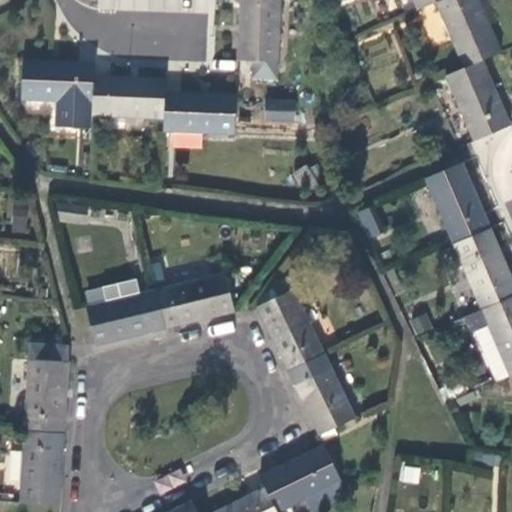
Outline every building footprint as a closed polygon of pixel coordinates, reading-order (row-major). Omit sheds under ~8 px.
[(190,0),(190,11),(214,13),(214,0),(190,0)] [(280,0),(238,0),(236,60),(252,61),(277,62),(280,0)] [(441,0),(412,0),(417,11),(435,3),(441,0)] [(500,52),(477,0),(441,0),(435,3),(463,68),(482,60),(500,52)] [(510,126),(482,60),(463,68),(445,76),(473,141),(510,126)] [(93,75),(93,63),(22,61),(20,101),(55,102),(54,127),(91,128),(91,117),(93,75)] [(277,80),(277,62),(252,61),(251,78),(277,80)] [(164,91),(164,78),(93,75),(91,117),(163,119),(164,91)] [(233,135),(235,94),(164,91),(163,119),(162,132),(233,135)] [(296,100),(266,97),(263,119),(293,123),(296,100)] [(490,228),(462,163),(424,179),(453,244),(490,228)] [(89,207),(54,202),(59,221),(86,225),(89,207)] [(356,213),(368,239),(381,234),(370,207),(356,213)] [(511,296),(511,279),(490,228),(453,244),(481,310),(511,296)] [(233,313),(224,273),(154,290),(164,329),(233,313)] [(323,354),(292,290),(291,290),(285,278),(271,285),(277,297),(255,307),(287,372),(323,354)] [(154,290),(85,307),(95,347),(164,329),(154,290)] [(511,375),(511,296),(481,310),(464,317),(471,333),(473,332),(488,326),(509,376),(511,375)] [(415,335),(430,328),(424,315),(410,321),(415,335)] [(509,376),(488,326),(473,332),(495,382),(509,376)] [(28,360),(68,363),(68,348),(29,346),(28,360)] [(355,418),(323,354),(287,372),(318,436),(355,418)] [(64,434),(68,363),(28,360),(23,432),(64,434)] [(442,385),(450,401),(465,393),(458,378),(442,385)] [(59,506),(64,434),(23,432),(19,504),(59,506)] [(341,482),(323,446),(290,460),(259,477),(264,488),(276,511),(278,511),(304,500),(338,483),(341,482)] [(9,450),(8,481),(20,482),(21,450),(9,450)] [(399,481),(418,483),(420,467),(401,464),(399,481)] [(338,483),(304,500),(310,511),(315,511),(345,497),(338,483)] [(276,511),(264,488),(215,511),(276,511)] [(196,511),(191,501),(169,511),(196,511)]
